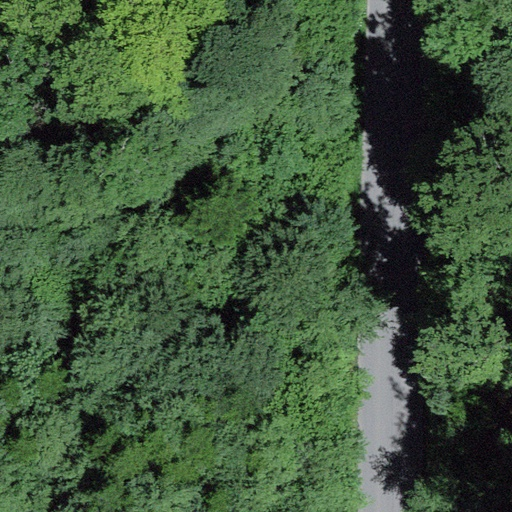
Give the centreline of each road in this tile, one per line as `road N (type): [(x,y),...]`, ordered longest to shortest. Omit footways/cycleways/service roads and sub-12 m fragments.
road 1 (secondary): [(398,0),(392,511)]
road 2 (track): [(393,138),(511,111)]
